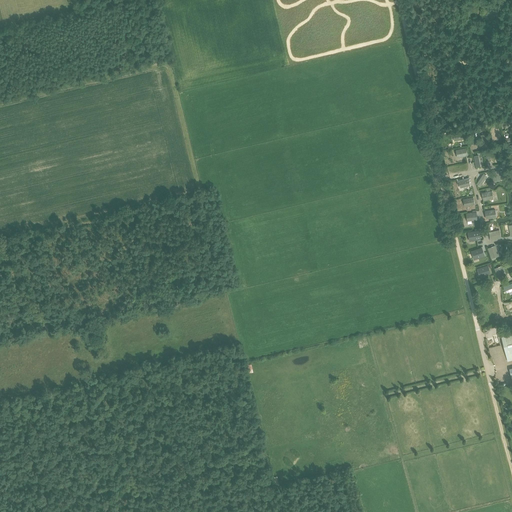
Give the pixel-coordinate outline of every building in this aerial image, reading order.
[(454,141),(465,139),(463,131),(453,133),(454,141)] [(482,138),(484,147),(490,146),(487,134),(481,135),(482,138)] [(487,159),(494,157),(493,154),(492,147),(484,149),(486,157),(487,159)] [(457,158),(468,156),(466,148),(456,150),(457,158)] [(502,180),(500,171),(492,173),(494,182),(502,180)] [(476,184),(480,187),(488,176),(484,173),(476,184)] [(470,186),(468,178),(458,181),(460,189),(470,186)] [(484,201),(494,199),(492,190),(482,193),(484,201)] [(474,197),(463,199),(465,207),(475,205),(474,197)] [(486,219),(497,217),(496,209),(485,211),(486,219)] [(473,212),(466,213),(467,222),(478,220),(476,210),(472,211),(473,212)] [(480,230),(468,232),(469,241),(481,239),(480,230)] [(491,240),(502,238),(500,230),(489,232),(491,240)] [(487,249),(491,259),(499,256),(495,246),(487,249)] [(482,247),(471,251),(474,260),(485,256),(482,247)] [(488,265),(477,268),(480,278),(491,274),(488,265)] [(506,276),(503,266),(495,268),(498,279),(506,276)] [(511,332),(502,335),(508,360),(511,359),(511,332)]
